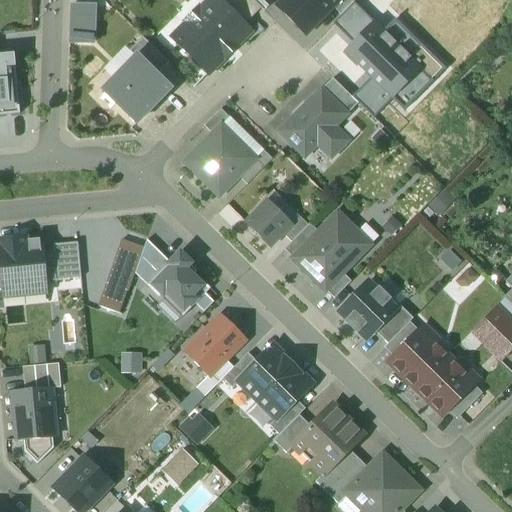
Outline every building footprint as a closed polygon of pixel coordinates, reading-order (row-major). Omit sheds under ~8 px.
[(194,28),(188,21),(171,38),(208,75),(225,58),(224,56),(233,47),(234,48),(250,33),(244,27),(217,0),(214,0),(200,15),(204,18),(194,28)] [(251,0),(217,0),(244,27),(261,10),(251,0)] [(272,4),(268,0),(251,0),(261,10),(264,12),(272,4)] [(284,0),(277,8),(305,36),(332,8),(340,0),(284,0)] [(340,0),(332,8),(341,17),(357,0),(340,0)] [(353,5),(333,26),(353,45),(373,24),(353,5)] [(71,44),(93,44),(94,9),(72,8),(71,44)] [(353,45),(343,54),(370,80),(392,102),(404,89),(415,101),(433,83),(410,60),(422,48),(395,21),(383,33),(373,24),(353,45)] [(137,59),(156,79),(169,67),(143,40),(130,52),(137,59)] [(0,118),(20,116),(14,56),(0,57),(0,118)] [(103,91),(137,125),(170,93),(156,79),(137,59),(103,91)] [(358,105),(332,80),(321,91),(346,116),(346,117),(358,105)] [(370,80),(352,99),(374,120),(392,102),(370,80)] [(321,91),(279,134),(304,159),(317,146),(331,160),(347,142),(334,129),(346,116),(321,91)] [(220,111),(204,128),(212,136),(221,127),(229,119),(220,111)] [(255,161),(221,127),(212,136),(184,164),(219,198),(238,178),(255,161)] [(255,161),(238,178),(247,187),(272,161),(264,153),(255,161)] [(439,216),(453,200),(442,190),(428,206),(439,216)] [(291,227),(267,203),(246,224),(270,249),(283,235),(291,227)] [(283,235),(292,244),(308,228),(299,219),(291,227),(283,235)] [(293,260),(292,260),(325,293),(326,292),(342,275),(370,247),(357,234),(347,244),(327,225),(318,234),(293,260)] [(292,244),(284,251),(293,260),(318,234),(310,226),(308,228),(292,244)] [(40,239),(0,243),(0,253),(1,267),(4,292),(5,298),(45,294),(44,284),(41,254),(40,239)] [(135,275),(148,288),(170,265),(147,243),(135,275)] [(54,253),(57,283),(81,280),(78,245),(53,247),(54,253)] [(54,253),(41,254),(44,284),(57,283),(54,253)] [(194,307),(205,296),(210,290),(188,269),(191,266),(180,255),(170,265),(148,288),(163,303),(168,298),(186,315),(194,307)] [(342,275),(326,292),(334,300),(351,283),(342,275)] [(372,297),(363,288),(338,313),(348,322),(346,324),(356,333),(358,332),(367,341),(375,333),(396,312),(395,311),(386,303),(388,301),(378,292),(372,297)] [(204,315),(214,304),(205,296),(194,307),(204,315)] [(511,306),(505,300),(496,308),(511,323),(511,306)] [(396,312),(375,333),(388,346),(409,324),(413,320),(399,307),(395,311),(396,312)] [(511,323),(496,308),(471,334),(500,363),(511,351),(511,323)] [(225,361),(244,341),(222,319),(208,333),(205,330),(195,341),(198,343),(186,356),(208,378),(225,361)] [(388,346),(384,350),(393,358),(418,332),(409,324),(388,346)] [(393,358),(387,364),(415,391),(447,358),(436,347),(437,345),(437,340),(432,335),(427,335),(425,337),(419,331),(393,358)] [(33,363),(46,362),(44,344),(31,346),(33,363)] [(256,363),(236,383),(237,384),(256,403),(293,366),(292,365),(291,366),(283,359),(284,358),(273,346),(256,363)] [(121,354),(121,372),(140,373),(140,354),(121,354)] [(234,369),(223,380),(232,390),(237,384),(236,383),(256,363),(248,355),(234,369)] [(447,358),(415,391),(443,418),(448,413),(474,387),(475,386),(465,375),(467,373),(467,367),(462,361),(456,361),(453,364),(447,358)] [(234,369),(225,361),(208,378),(196,390),(205,398),(223,380),(234,369)] [(58,365),(22,369),(25,392),(50,390),(60,389),(58,365)] [(293,366),(256,403),(275,422),(276,423),(296,402),(312,386),(301,375),(300,375),(293,368),(294,367),(293,366)] [(474,387),(448,413),(457,421),(482,395),(474,387)] [(25,392),(13,394),(17,443),(55,439),(50,390),(25,392)] [(205,398),(196,390),(180,407),(188,415),(205,398)] [(296,402),(276,423),(275,422),(270,427),(279,437),(299,417),(305,411),(296,402)] [(362,438),(331,407),(310,428),(292,447),(294,448),(322,476),(323,478),(349,452),(362,438)] [(213,431),(198,416),(192,423),(188,419),(178,430),(197,448),(213,431)] [(279,437),(274,443),(287,455),(294,448),(292,447),(310,428),(299,417),(279,437)] [(178,448),(157,472),(178,489),(198,465),(178,448)] [(349,452),(323,478),(322,476),(315,483),(327,495),(360,462),(349,452)] [(418,492),(382,457),(368,471),(346,494),(348,497),(363,511),(398,511),(400,511),(418,492)] [(85,460),(54,490),(76,511),(85,511),(112,487),(85,460)] [(360,462),(327,495),(338,506),(348,497),(346,494),(368,471),(360,462)]
